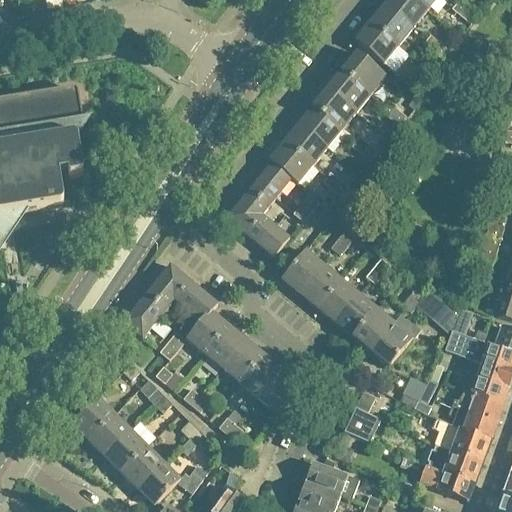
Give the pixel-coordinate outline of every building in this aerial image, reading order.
[(427,13),(411,0),(389,0),(385,5),(383,4),(382,5),(384,6),(383,7),(413,30),(427,13)] [(437,0),(411,0),(427,13),(437,0)] [(461,19),(468,9),(459,2),(451,11),(461,19)] [(413,30),(383,7),(383,8),(381,6),(380,7),(382,8),(369,25),(398,48),(413,30)] [(470,26),(478,17),(468,9),(461,19),(470,26)] [(398,48),(369,25),(356,41),(354,39),(354,40),(355,41),(354,43),(383,67),(398,48)] [(439,45),(430,37),(423,46),(432,54),(439,45)] [(441,61),(449,52),(439,45),(432,54),(441,61)] [(385,79),(356,55),(355,57),(353,56),(352,56),(354,58),(341,73),(370,97),(385,79)] [(370,97),(341,73),(328,89),(327,88),(326,89),(327,90),(327,91),(356,115),(370,97)] [(415,93),(423,84),(413,76),(406,85),(415,93)] [(63,204),(59,177),(66,176),(67,177),(67,178),(68,179),(70,180),(72,180),(81,178),(82,178),(82,177),(83,177),(83,176),(77,140),(77,139),(76,139),(75,138),(70,139),(69,131),(78,129),(79,129),(80,128),(81,128),(82,126),(82,125),(83,124),(82,123),(78,94),(77,93),(76,92),(75,91),(74,91),(73,91),(72,90),(0,102),(0,242),(0,243),(0,242),(0,218),(59,209),(61,208),(62,207),(62,206),(63,205),(63,204)] [(356,115),(327,91),(326,92),(324,91),(324,92),(325,93),(312,109),(341,133),(356,115)] [(390,121),(397,112),(388,104),(380,113),(390,121)] [(341,133),(312,109),(299,125),(298,123),(297,124),(299,126),(298,127),(327,150),(341,133)] [(407,119),(397,112),(390,121),(399,128),(407,119)] [(327,150),(298,127),(297,127),(295,126),(295,127),(296,128),(283,144),(312,168),(327,150)] [(511,145),(511,133),(506,132),(503,144),(511,145)] [(361,156),(368,147),(359,139),(351,149),(361,156)] [(312,168),(283,144),(270,160),(269,159),(268,160),(270,161),(268,163),(272,166),(291,181),(297,186),(312,168)] [(378,155),(368,147),(361,156),(370,164),(378,155)] [(268,209),(291,181),(272,166),(261,179),(260,177),(259,178),(261,180),(249,194),(268,209)] [(332,192),(339,182),(330,175),(323,184),(332,192)] [(341,199),(349,190),(339,182),(332,192),(341,199)] [(261,218),(268,209),(249,194),(239,206),(237,205),(237,206),(238,207),(226,221),(245,237),(261,218)] [(303,224),(319,204),(309,196),(293,216),(303,224)] [(289,241),(261,218),(245,237),(258,247),(257,249),(258,250),(259,248),(273,260),(289,241)] [(343,233),(336,241),(346,249),(353,240),(343,233)] [(329,249),(339,257),(346,249),(336,241),(329,249)] [(299,297),(323,268),(305,253),(281,282),(298,296),(297,297),(297,298),(299,296),(299,297)] [(382,277),(390,268),(381,261),(373,270),(382,277)] [(173,302),(188,283),(170,268),(158,282),(156,281),(156,282),(157,283),(147,296),(165,312),(173,302)] [(317,312),(341,282),(323,268),(299,297),(301,298),(299,300),(300,300),(301,299),(317,312)] [(375,287),(382,277),(373,270),(365,279),(375,287)] [(335,326),(359,297),(341,282),(317,312),(333,325),(332,326),(333,327),(334,325),(335,326)] [(217,307),(203,295),(204,293),(203,292),(202,294),(188,283),(173,302),(200,324),(201,325),(210,314),(211,314),(217,307)] [(511,305),(511,286),(508,286),(503,302),(511,305)] [(416,289),(408,299),(418,306),(425,297),(416,289)] [(142,340),(165,312),(147,296),(136,310),(134,308),(133,309),(135,311),(123,325),(142,340)] [(353,340),(376,311),(359,297),(335,326),(336,327),(335,328),(335,329),(337,327),(353,340)] [(410,316),(418,306),(408,299),(401,308),(410,316)] [(511,323),(511,305),(503,302),(497,319),(511,323)] [(371,355),(394,326),(376,311),(353,340),(369,353),(367,355),(368,356),(369,354),(371,355)] [(472,316),(460,311),(452,333),(464,337),(472,316)] [(204,357),(228,328),(225,326),(227,324),(226,323),(224,325),(211,314),(210,314),(201,325),(200,324),(186,342),(204,357)] [(389,370),(413,341),(419,333),(407,324),(407,325),(399,319),(394,326),(371,355),(371,356),(370,357),(371,358),(372,356),(389,370)] [(222,371),(245,342),(232,331),(233,329),(232,329),(231,330),(228,328),(204,357),(222,371)] [(511,355),(511,333),(501,330),(497,340),(477,333),(474,341),(494,348),(494,349),(511,355)] [(511,374),(511,355),(494,349),(494,348),(474,341),(473,341),(452,334),(445,351),(511,374)] [(186,343),(176,335),(170,341),(180,350),(186,343)] [(180,350),(170,341),(165,348),(175,356),(180,350)] [(239,386),(263,357),(260,355),(262,353),(261,352),(260,354),(245,342),(222,371),(239,386)] [(175,356),(165,348),(159,355),(169,362),(169,363),(175,356)] [(508,392),(511,382),(511,374),(445,351),(445,353),(481,366),(476,380),(508,392)] [(257,401),(281,372),(267,360),(268,358),(267,358),(266,359),(263,357),(239,386),(257,401)] [(131,383),(140,374),(131,366),(131,367),(122,375),(131,383)] [(164,386),(172,377),(163,369),(155,379),(164,386)] [(275,415),(299,387),(296,384),(297,382),(296,381),(295,383),(281,372),(257,401),(275,415)] [(410,381),(400,403),(414,411),(418,402),(421,396),(425,389),(426,388),(411,380),(410,381)] [(502,409),(508,392),(476,380),(472,391),(464,388),(462,394),(502,409)] [(421,396),(418,402),(426,406),(437,385),(429,381),(426,388),(425,389),(421,396)] [(164,399),(157,391),(147,401),(155,408),(164,399)] [(191,408),(200,398),(191,391),(183,402),(191,408)] [(497,425),(502,409),(462,394),(459,403),(453,402),(451,409),(497,425)] [(356,409),(368,416),(374,403),(362,397),(356,409)] [(200,415),(208,405),(200,398),(191,408),(200,415)] [(163,416),(172,407),(164,399),(155,408),(163,416)] [(88,444),(115,417),(98,400),(71,427),(88,444)] [(426,406),(418,402),(414,411),(427,417),(431,409),(426,406)] [(491,443),(497,425),(451,409),(448,418),(455,420),(452,428),(491,443)] [(104,460),(131,433),(115,417),(88,444),(104,460)] [(355,438),(362,424),(351,419),(344,433),(355,438)] [(218,431),(227,438),(235,427),(227,420),(218,431)] [(483,463),(491,443),(452,428),(450,427),(437,421),(432,432),(455,440),(451,451),(483,463)] [(187,440),(197,431),(189,423),(180,433),(187,440)] [(243,434),(235,427),(227,438),(235,444),(243,434)] [(186,458),(204,439),(197,431),(187,440),(189,441),(179,452),(186,458)] [(121,476),(147,449),(131,433),(104,460),(121,476)] [(475,484),(482,465),(483,463),(451,451),(436,446),(434,452),(431,451),(427,462),(430,463),(427,469),(442,474),(443,472),(475,484)] [(137,492),(163,465),(147,449),(121,476),(137,492)] [(420,466),(412,463),(409,471),(417,474),(420,466)] [(154,509),(177,486),(180,482),(163,465),(137,492),(154,509)] [(351,502),(359,483),(312,465),(305,485),(340,498),(351,502)] [(192,497),(207,476),(197,468),(188,479),(185,477),(180,482),(177,486),(192,497)] [(467,504),(475,484),(443,472),(442,474),(427,469),(425,468),(419,486),(467,504)] [(511,498),(511,474),(510,475),(503,495),(511,498)] [(319,511),(334,511),(340,498),(305,485),(298,504),(319,511)] [(239,511),(245,504),(226,490),(209,511),(239,511)] [(511,511),(511,498),(503,495),(497,511),(511,511)] [(369,498),(366,508),(377,511),(381,503),(369,498)]
